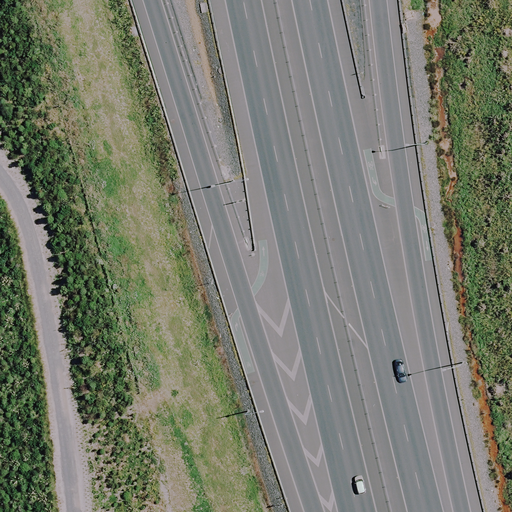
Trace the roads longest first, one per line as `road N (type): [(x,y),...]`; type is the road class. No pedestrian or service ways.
road 1 (motorway): [(314,511),(153,0)]
road 2 (motorway): [(363,511),(277,180),(246,0)]
road 3 (motorway): [(310,0),(424,511)]
road 4 (motorway): [(379,0),(404,206),(459,511)]
